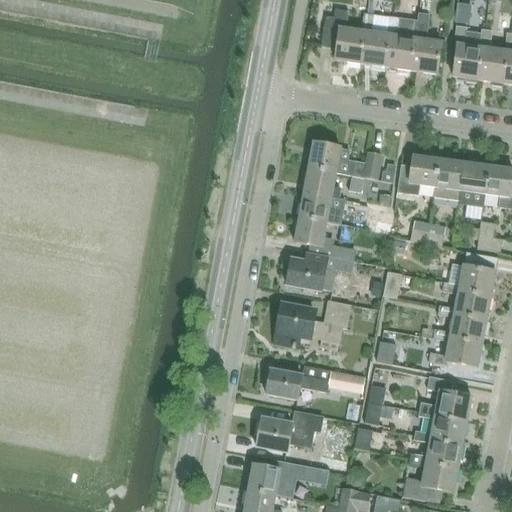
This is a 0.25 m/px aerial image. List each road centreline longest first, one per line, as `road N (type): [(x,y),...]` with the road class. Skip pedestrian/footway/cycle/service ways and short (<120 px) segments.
road 1 (tertiary): [(177,511),(257,94)]
road 2 (residential): [(201,511),(281,97)]
road 3 (residential): [(511,132),(281,97)]
road 4 (residential): [(483,511),(511,367)]
